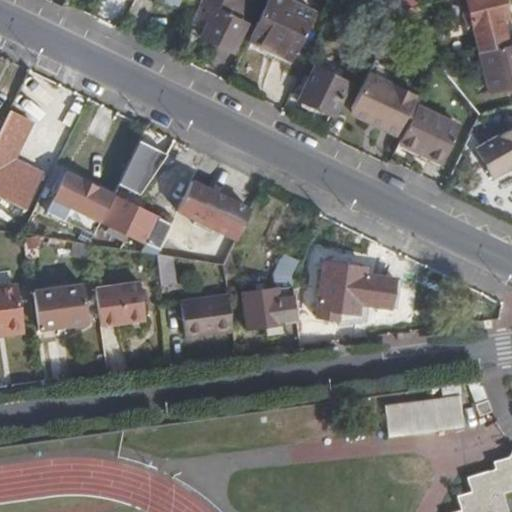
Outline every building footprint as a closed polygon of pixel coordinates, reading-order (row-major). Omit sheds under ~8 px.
[(152,0),(173,10),(177,0),(152,0)] [(248,0),(200,0),(190,22),(206,30),(203,36),(231,50),(246,19),(243,12),(248,0)] [(287,0),(267,0),(248,39),(293,59),(315,13),(287,0)] [(405,0),(385,0),(395,12),(411,7),(405,0)] [(466,0),(479,53),(482,52),(509,45),(503,20),(508,19),(503,0),(466,0)] [(411,7),(395,12),(416,39),(428,29),(411,7)] [(511,44),(509,45),(482,52),(491,93),(511,88),(511,44)] [(375,125),(396,135),(398,131),(414,98),(416,94),(394,83),(400,70),(375,57),(367,73),(351,107),(353,114),(364,119),(370,117),(377,121),(375,125)] [(349,83),(315,67),(300,97),(302,103),(311,108),(318,106),(334,113),(349,83)] [(416,106),(419,100),(414,98),(398,131),(403,133),(416,106)] [(403,133),(399,142),(442,163),(459,127),(416,106),(403,133)] [(0,127),(0,195),(27,208),(45,171),(17,158),(35,121),(9,109),(0,127)] [(511,127),(475,149),(491,177),(511,165),(511,127)] [(167,153),(139,141),(119,182),(140,192),(167,153)] [(50,209),(95,231),(101,220),(113,194),(68,172),(50,209)] [(192,181),(177,210),(236,238),(250,209),(192,181)] [(145,241),(141,251),(156,254),(174,216),(159,208),(156,215),(113,194),(101,220),(110,225),(106,232),(125,241),(129,233),(145,241)] [(174,256),(156,254),(160,284),(177,281),(174,256)] [(247,327),(297,319),(290,275),(296,264),(282,257),(274,274),(276,286),(243,291),(247,327)] [(368,265),(322,258),(314,318),(339,322),(341,314),(361,317),(368,265)] [(96,288),(101,325),(146,320),(140,282),(96,288)] [(83,283),(31,290),(36,329),(88,322),(83,283)] [(0,331),(4,331),(9,334),(20,332),(23,327),(16,284),(0,286),(0,331)] [(186,336),(233,328),(228,294),(181,301),(186,336)] [(481,382),(468,384),(480,416),(493,411),(488,399),(481,382)] [(460,396),(385,406),(388,436),(464,427),(460,396)] [(511,450),(507,459),(493,463),(495,470),(466,478),(470,493),(455,497),(459,511),(458,511),(507,511),(503,494),(511,491),(511,450)]
